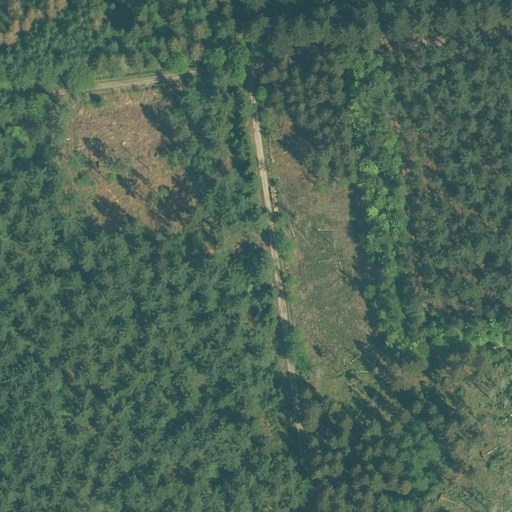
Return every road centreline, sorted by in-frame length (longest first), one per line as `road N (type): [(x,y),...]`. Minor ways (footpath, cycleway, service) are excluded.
road 1 (track): [(310,511),(250,63)]
road 2 (track): [(283,59),(0,94)]
road 3 (track): [(338,52),(511,29)]
